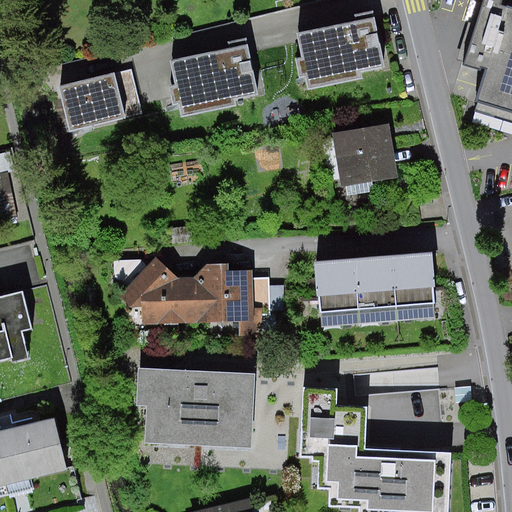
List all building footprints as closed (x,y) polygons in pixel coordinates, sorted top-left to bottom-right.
[(473,104),(511,115),(511,9),(499,6),(502,0),(481,0),(463,62),(484,69),(473,104)] [(371,22),(295,37),(299,60),(293,62),(297,80),(305,79),(307,90),(358,80),(357,73),(380,68),(371,22)] [(246,51),(171,67),(176,91),(169,92),(172,108),(179,106),(182,119),(233,109),(232,103),(255,98),(246,51)] [(132,76),(64,91),(73,132),(141,117),(132,76)] [(384,134),(336,142),(344,189),(346,202),(375,197),(372,184),(393,180),(384,134)] [(429,253),(390,256),(393,307),(432,304),(429,253)] [(390,256),(350,259),(354,310),(393,307),(390,256)] [(350,259),(311,261),(315,313),(354,310),(350,259)] [(173,283),(152,268),(124,297),(140,309),(142,321),(225,320),(222,274),(221,267),(207,270),(195,283),(173,283)] [(255,272),(222,274),(225,320),(242,319),(243,334),(275,332),(272,279),(256,280),(255,272)] [(0,363),(10,361),(10,365),(26,361),(19,335),(28,333),(20,297),(0,300),(0,363)] [(251,445),(255,378),(140,372),(138,412),(159,413),(157,439),(251,445)] [(370,397),(308,394),(306,452),(327,453),(324,511),(441,511),(444,452),(368,449),(370,397)] [(48,427),(0,439),(0,486),(61,471),(48,427)]
